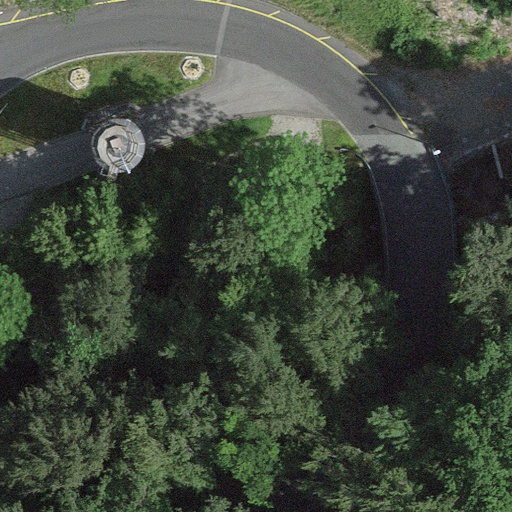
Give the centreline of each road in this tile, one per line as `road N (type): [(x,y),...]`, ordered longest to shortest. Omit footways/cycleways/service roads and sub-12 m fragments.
road 1 (tertiary): [(326,69),(392,146),(406,181),(415,308),(386,393),(296,511)]
road 2 (unclassified): [(0,176),(326,69)]
road 3 (tertiary): [(0,52),(51,33),(150,20),(239,34),(326,69)]
